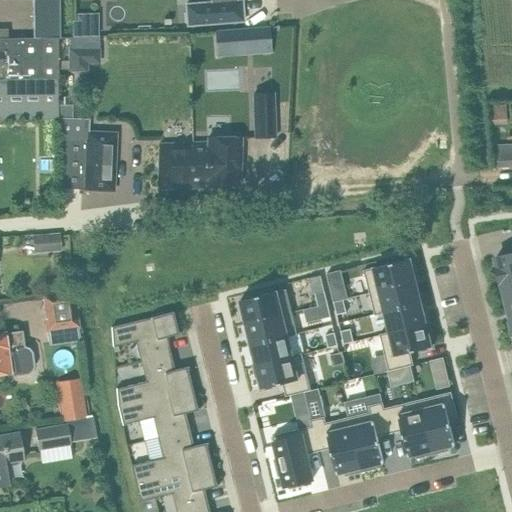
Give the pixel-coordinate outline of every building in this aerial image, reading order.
[(58,37),(57,0),(31,0),(32,37),(58,37)] [(211,0),(212,2),(186,4),(187,25),(243,21),(241,0),(236,0),(235,0),(211,0)] [(90,36),(89,13),(77,13),(78,20),(72,20),(73,37),(90,36)] [(269,29),(214,33),(216,60),(271,55),(269,29)] [(0,37),(0,79),(57,79),(59,78),(58,37),(32,37),(0,37)] [(57,79),(0,79),(0,119),(58,119),(57,79)] [(274,137),(272,93),(253,93),(255,137),(274,137)] [(506,110),(492,111),(493,124),(507,123),(506,110)] [(87,132),(85,189),(113,190),(115,133),(87,132)] [(238,185),(240,137),(207,137),(207,142),(159,144),(157,188),(238,185)] [(32,190),(47,195),(53,177),(38,172),(32,190)] [(65,250),(64,231),(36,233),(37,251),(65,250)] [(500,282),(501,282),(511,279),(511,253),(495,258),(498,268),(497,268),(500,282)] [(410,258),(364,270),(370,293),(416,282),(415,277),(411,261),(410,258)] [(511,299),(511,279),(501,282),(506,301),(511,299)] [(416,282),(370,293),(375,314),(421,303),(419,292),(416,282)] [(343,299),(340,286),(330,289),(333,302),(343,299)] [(286,289),(240,300),(241,303),(245,319),(246,323),(292,312),(286,289)] [(328,303),(325,290),(315,293),(318,305),(328,303)] [(46,331),(79,326),(74,292),(41,297),(46,331)] [(346,312),(343,299),(333,302),(336,314),(346,312)] [(331,316),(328,303),(318,305),(321,318),(331,316)] [(421,303),(375,314),(375,315),(384,313),(389,332),(380,334),(380,335),(426,323),(424,313),(421,303)] [(181,333),(181,331),(180,331),(175,313),(176,313),(176,311),(111,327),(112,346),(136,340),(141,361),(170,353),(168,343),(165,344),(163,337),(181,333)] [(292,312),(246,323),(248,334),(251,344),(297,333),(292,312)] [(426,323),(380,335),(389,370),(414,364),(411,352),(421,349),(432,347),(429,334),(431,333),(429,323),(426,324),(426,323)] [(354,341),(350,328),(340,331),(344,344),(354,341)] [(28,348),(23,346),(21,331),(4,334),(4,332),(0,332),(0,373),(11,372),(13,374),(27,372),(31,370),(33,363),(32,351),(28,348)] [(338,345),(335,332),(325,334),(328,348),(338,345)] [(297,333),(251,344),(253,355),(256,365),(302,354),(302,353),(293,355),(288,336),(297,334),(297,333)] [(340,353),(330,355),(333,366),(345,363),(342,352),(340,353)] [(194,388),(189,368),(190,368),(190,366),(172,371),(170,364),(173,363),(170,353),(141,361),(146,381),(116,389),(117,405),(118,407),(194,388)] [(256,365),(253,366),(256,376),(259,376),(262,388),(273,386),(283,383),(286,396),(311,389),(302,354),(256,365)] [(444,357),(430,360),(434,374),(447,371),(444,357)] [(184,420),(183,413),(200,409),(200,407),(199,408),(194,388),(118,407),(122,424),(155,416),(160,437),(189,429),(187,420),(184,420)] [(87,416),(83,390),(58,394),(62,420),(87,416)] [(451,392),(419,400),(433,454),(448,450),(447,447),(455,445),(449,419),(457,417),(451,392)] [(383,402),(382,402),(390,433),(402,430),(408,456),(416,454),(417,458),(433,454),(419,400),(384,408),(383,402)] [(370,411),(348,417),(361,471),(377,468),(376,464),(384,462),(378,436),(390,433),(382,402),(368,405),(370,411)] [(324,416),(311,419),(318,451),(331,448),(337,474),(345,472),(346,475),(361,471),(348,417),(326,422),(324,416)] [(312,426),(273,435),(278,459),(275,459),(278,475),(282,474),(285,486),(289,485),(289,488),(303,484),(302,482),(313,479),(310,468),(308,459),(306,454),(318,451),(311,419),(310,420),(312,426)] [(71,445),(67,424),(34,429),(38,450),(71,445)] [(213,464),(208,444),(209,444),(209,442),(191,446),(189,440),(192,440),(189,429),(160,437),(165,457),(132,465),(137,483),(213,464)] [(0,486),(7,485),(4,463),(24,460),(19,432),(0,435),(0,486)] [(203,496),(202,489),(219,485),(219,483),(218,483),(213,464),(137,483),(141,501),(174,492),(178,511),(181,511),(208,505),(206,495),(203,496)]
